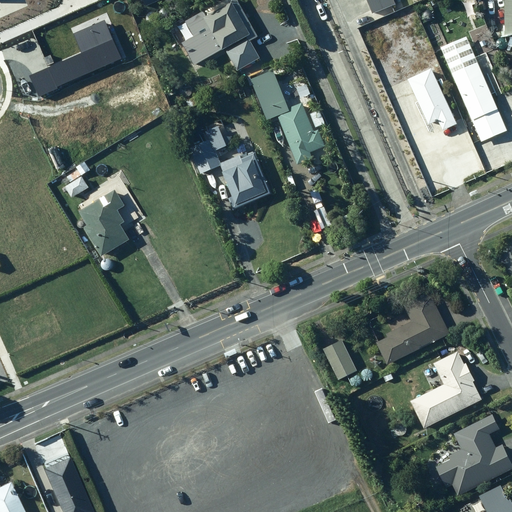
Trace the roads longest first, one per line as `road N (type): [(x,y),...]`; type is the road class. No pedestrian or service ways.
road 1 (secondary): [(448,228),(0,423)]
road 2 (residential): [(448,228),(511,360)]
